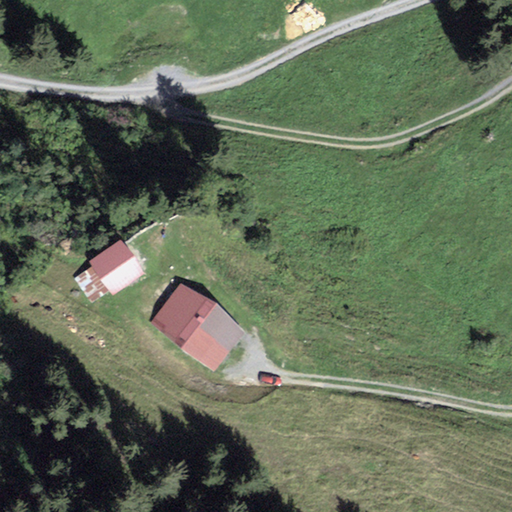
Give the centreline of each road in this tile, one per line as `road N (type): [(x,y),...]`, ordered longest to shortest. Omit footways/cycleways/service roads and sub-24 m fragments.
road 1 (track): [(0,82),(88,98),(173,92),(231,80),(389,9),(430,0)]
road 2 (track): [(131,95),(310,138),(394,137),(511,82)]
road 3 (track): [(511,410),(442,408),(314,385),(230,354)]
